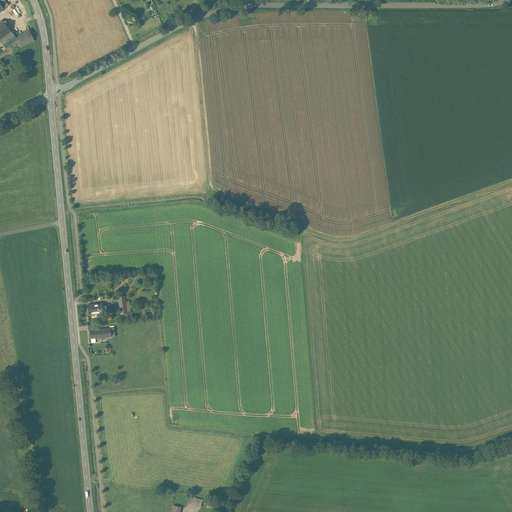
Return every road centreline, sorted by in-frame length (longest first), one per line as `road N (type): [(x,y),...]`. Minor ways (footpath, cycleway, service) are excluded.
road 1 (track): [(511,180),(340,239),(217,191),(208,173),(194,18)]
road 2 (residential): [(511,0),(230,8),(194,18),(49,95)]
road 3 (secondary): [(49,95),(89,511)]
